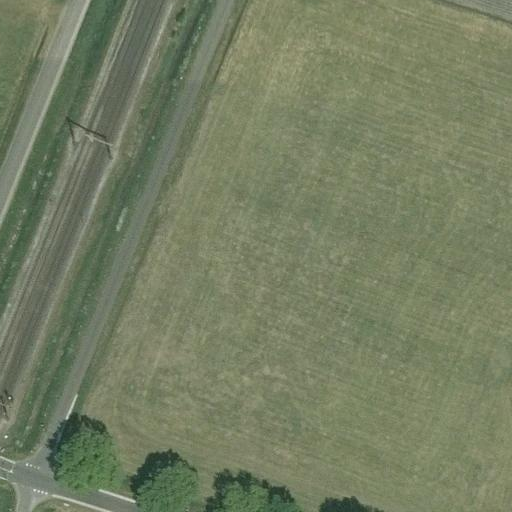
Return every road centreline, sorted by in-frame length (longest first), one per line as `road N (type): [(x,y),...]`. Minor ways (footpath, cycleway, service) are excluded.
road 1 (unclassified): [(36,480),(228,0)]
road 2 (unclassified): [(0,195),(78,0)]
